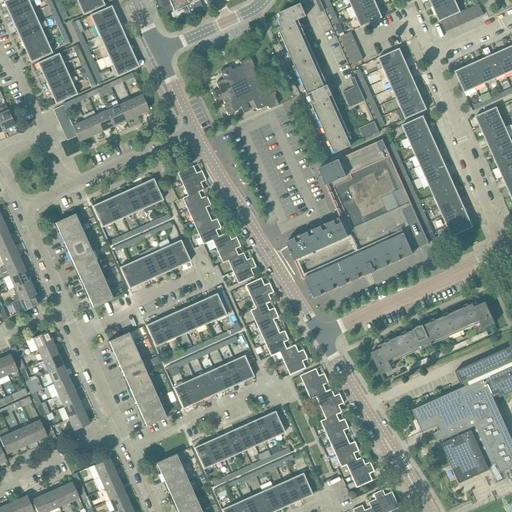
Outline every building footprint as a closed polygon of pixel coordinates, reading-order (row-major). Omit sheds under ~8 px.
[(5,0),(3,1),(8,12),(29,2),(28,0),(5,0)] [(102,0),(87,0),(78,4),(83,15),(104,5),(102,0)] [(167,3),(166,0),(164,0),(156,4),(157,7),(161,9),(170,4),(169,2),(167,3)] [(182,8),(186,6),(183,0),(166,0),(167,3),(169,2),(170,4),(173,11),(176,10),(177,12),(182,9),(182,8)] [(183,0),(186,6),(189,13),(199,8),(196,1),(198,0),(183,0)] [(325,11),(320,0),(315,0),(321,13),(325,11)] [(374,0),(366,0),(352,6),(356,17),(378,7),(374,0)] [(455,0),(432,0),(430,1),(435,11),(456,2),(455,0)] [(8,12),(12,22),(34,12),(29,2),(8,12)] [(456,2),(435,11),(439,22),(440,21),(446,19),(451,16),(457,14),(461,12),(456,2)] [(281,17),(278,19),(282,26),(279,28),(301,77),(300,77),(307,94),(308,97),(307,97),(309,102),(310,102),(311,105),(312,104),(319,121),(320,121),(335,154),(352,146),(349,140),(352,139),(352,138),(341,114),(340,112),(334,98),(332,95),(333,95),(328,84),(328,85),(321,69),(300,22),(299,19),(304,17),(307,16),(301,3),(279,13),(280,13),(281,17)] [(473,6),(478,17),(484,15),(479,4),(473,6)] [(90,15),(94,26),(116,16),(111,6),(90,15)] [(473,6),(468,9),(473,20),(478,17),(473,6)] [(378,7),(356,17),(361,27),(383,17),(378,7)] [(467,22),(473,20),(468,9),(462,11),(467,22)] [(462,11),(461,12),(457,14),(462,25),(467,22),(462,11)] [(17,32),(38,22),(34,12),(12,22),(17,32)] [(462,25),(457,14),(451,16),(456,27),(462,25)] [(120,26),(116,16),(94,26),(99,36),(120,26)] [(451,16),(446,19),(451,29),(456,27),(451,16)] [(451,29),(446,19),(440,21),(445,32),(451,29)] [(75,34),(80,32),(83,31),(78,20),(71,24),(75,34)] [(43,32),(38,22),(17,32),(21,42),(43,32)] [(99,36),(103,46),(125,36),(120,26),(99,36)] [(26,52),(47,43),(43,32),(21,42),(26,52)] [(354,37),(351,32),(340,37),(343,42),(354,37)] [(129,46),(125,36),(103,46),(108,56),(129,46)] [(356,43),(354,37),(343,42),(345,48),(356,43)] [(52,53),(47,43),(26,52),(30,63),(52,53)] [(359,48),(356,43),(345,48),(348,53),(359,48)] [(73,47),(77,57),(82,55),(77,45),(73,47)] [(108,56),(112,66),(134,56),(129,46),(108,56)] [(361,54),(359,48),(348,53),(350,59),(361,54)] [(404,59),(400,48),(378,58),(383,68),(404,59)] [(505,74),(511,71),(511,62),(506,48),(496,53),(505,74)] [(42,73),(63,64),(58,53),(37,63),(42,73)] [(485,57),(495,79),(505,74),(496,53),(485,57)] [(364,59),(361,54),(350,59),(353,64),(364,59)] [(139,67),(134,56),(112,66),(117,76),(139,67)] [(256,110),(260,109),(266,106),(268,109),(278,105),(274,95),(276,94),(271,83),(265,86),(260,76),(257,78),(253,68),(255,68),(250,57),(240,62),(241,65),(232,69),(230,66),(220,71),(223,79),(215,83),(218,89),(211,92),(216,103),(222,100),(224,104),(222,105),(227,116),(237,111),(236,108),(240,106),(243,113),(249,111),(246,103),(252,100),(256,110)] [(485,83),(495,79),(485,57),(475,62),(485,83)] [(382,80),(387,78),(409,69),(404,59),(383,68),(378,70),(382,80)] [(465,66),(475,88),(485,83),(475,62),(465,66)] [(68,74),(63,64),(42,73),(46,83),(68,74)] [(82,67),(78,69),(83,79),(87,77),(91,75),(87,67),(86,65),(82,67)] [(465,93),(475,88),(465,66),(455,71),(465,93)] [(108,69),(99,73),(102,80),(105,78),(104,75),(110,72),(108,69)] [(409,69),(387,78),(392,88),(413,79),(409,69)] [(132,73),(123,77),(125,81),(127,80),(129,85),(136,82),(134,77),(132,73)] [(51,94),(72,84),(68,74),(46,83),(51,94)] [(355,77),(351,78),(354,87),(343,92),(350,108),(365,101),(355,77)] [(359,79),(363,87),(367,85),(363,77),(359,79)] [(413,79),(392,88),(396,98),(418,89),(413,79)] [(100,87),(97,89),(99,93),(101,97),(112,92),(110,88),(109,83),(100,87)] [(77,94),(72,84),(51,94),(55,104),(77,94)] [(97,89),(86,94),(87,98),(99,93),(97,89)] [(418,89),(396,98),(401,109),(422,99),(418,89)] [(130,100),(137,115),(148,110),(141,95),(130,100)] [(368,99),(372,107),(376,105),(372,97),(368,99)] [(422,99),(401,109),(406,119),(427,109),(422,99)] [(62,104),(63,105),(64,108),(73,105),(71,100),(62,104)] [(130,100),(118,105),(125,121),(137,115),(130,100)] [(111,103),(105,106),(107,110),(114,126),(125,121),(118,105),(113,108),(111,103)] [(6,105),(0,107),(0,124),(3,131),(15,125),(8,110),(6,105)] [(63,105),(53,110),(55,115),(65,111),(64,108),(63,105)] [(501,117),(497,107),(475,116),(480,127),(501,117)] [(107,110),(95,115),(102,131),(114,126),(107,110)] [(55,115),(57,120),(67,116),(65,111),(55,115)] [(102,131),(95,115),(84,121),(91,136),(102,131)] [(423,115),(402,125),(407,135),(428,126),(423,115)] [(60,125),(70,121),(67,116),(57,120),(60,125)] [(484,137),(506,127),(501,117),(480,127),(484,137)] [(60,125),(62,130),(72,126),(70,121),(60,125)] [(84,121),(72,126),(74,131),(76,136),(79,141),(91,136),(84,121)] [(372,123),(359,128),(361,133),(362,135),(364,140),(365,141),(380,134),(375,121),(372,123)] [(72,126),(62,130),(64,135),(74,131),(72,126)] [(428,126),(407,135),(411,145),(433,136),(428,126)] [(489,147),(510,137),(506,127),(484,137),(489,147)] [(64,135),(66,140),(76,136),(74,131),(64,135)] [(384,133),(387,142),(392,140),(388,131),(384,133)] [(433,136),(411,145),(416,156),(437,146),(433,136)] [(493,157),(511,148),(511,140),(510,137),(489,147),(493,157)] [(288,240),(286,241),(287,244),(287,245),(288,245),(292,254),(291,254),(291,255),(292,254),(295,261),(298,267),(297,268),(298,268),(302,277),(302,278),(303,278),(304,280),(304,279),(305,278),(307,282),(309,286),(308,286),(309,287),(314,298),(322,295),(323,294),(322,293),(326,291),(327,293),(335,289),(335,287),(339,285),(339,287),(348,283),(347,282),(351,280),(352,281),(360,278),(360,276),(364,274),(365,276),(371,273),(371,274),(372,273),(371,273),(376,271),(375,269),(380,267),(380,269),(389,265),(388,263),(392,262),(393,263),(414,254),(413,251),(420,248),(421,248),(421,247),(429,243),(383,139),(381,140),(380,140),(379,140),(380,141),(339,159),(334,161),(333,161),(332,161),(332,162),(330,163),(328,164),(328,163),(327,164),(327,165),(325,165),(323,166),(322,166),(321,166),(321,167),(319,168),(322,176),(322,177),(323,177),(329,193),(329,194),(330,193),(333,201),(332,201),(333,202),(337,209),(336,209),(336,210),(337,210),(340,217),(328,222),(327,222),(328,223),(315,228),(314,228),(315,229),(302,234),(301,234),(301,235),(289,240),(289,239),(288,240)] [(437,146),(416,156),(420,166),(442,156),(437,146)] [(498,167),(511,160),(511,148),(493,157),(498,167)] [(442,156),(420,166),(425,176),(446,166),(442,156)] [(502,177),(511,172),(511,160),(498,167),(502,177)] [(177,173),(183,185),(203,176),(201,171),(196,173),(193,166),(177,173)] [(425,176),(419,178),(424,188),(429,186),(451,176),(449,172),(446,166),(425,176)] [(507,187),(511,184),(511,172),(502,177),(507,187)] [(205,180),(203,176),(183,185),(187,196),(188,196),(203,189),(200,183),(205,180)] [(451,176),(429,186),(434,196),(455,186),(451,176)] [(152,205),(163,200),(153,179),(143,183),(152,205)] [(142,209),(152,205),(143,183),(132,188),(142,209)] [(455,186),(434,196),(438,206),(460,196),(455,186)] [(142,209),(132,188),(122,192),(132,214),(142,209)] [(203,190),(203,189),(188,196),(187,196),(182,198),(187,210),(208,201),(206,196),(201,198),(198,192),(203,190)] [(122,218),(132,214),(122,192),(112,197),(122,218)] [(460,196),(438,206),(443,216),(464,206),(460,196)] [(122,218),(112,197),(102,201),(112,223),(122,218)] [(101,228),(112,223),(102,201),(92,206),(101,228)] [(208,201),(187,210),(192,222),(208,214),(205,208),(210,205),(208,201)] [(464,206),(443,216),(447,226),(469,217),(464,206)] [(55,234),(79,223),(75,213),(51,224),(55,234)] [(192,222),(198,233),(219,223),(216,219),(211,221),(208,214),(192,222)] [(469,217),(447,226),(452,236),(473,227),(469,217)] [(4,223),(0,224),(0,238),(9,234),(4,223)] [(83,232),(79,223),(55,234),(59,243),(83,232)] [(198,233),(203,244),(212,240),(218,237),(215,231),(221,228),(219,223),(198,233)] [(88,242),(83,232),(59,243),(64,253),(88,242)] [(212,240),(217,251),(238,242),(236,237),(231,240),(227,233),(218,237),(212,240)] [(9,234),(0,238),(0,252),(14,246),(9,234)] [(180,240),(170,245),(180,266),(190,261),(180,240)] [(92,251),(88,242),(64,253),(68,262),(92,251)] [(238,242),(217,251),(222,263),(227,261),(227,260),(238,256),(235,249),(240,247),(238,242)] [(160,249),(170,271),(180,266),(170,245),(160,249)] [(14,246),(0,252),(0,256),(4,264),(19,257),(14,246)] [(160,249),(150,254),(160,275),(170,271),(160,249)] [(96,261),(92,251),(68,262),(72,271),(96,261)] [(227,260),(227,261),(232,272),(253,262),(251,257),(246,260),(243,253),(238,256),(227,260)] [(140,258),(149,280),(160,275),(150,254),(140,258)] [(19,257),(4,264),(9,276),(24,269),(19,257)] [(140,258),(130,263),(139,284),(149,280),(140,258)] [(100,270),(96,261),(72,271),(76,281),(100,270)] [(253,262),(232,272),(238,283),(253,276),(250,269),(256,267),(253,262)] [(119,267),(129,289),(139,284),(130,263),(119,267)] [(24,269),(9,276),(14,287),(29,280),(24,269)] [(105,279),(100,270),(76,281),(80,290),(105,279)] [(245,285),(250,297),(271,288),(269,283),(264,285),(261,278),(245,285)] [(109,289),(105,279),(80,290),(85,299),(109,289)] [(19,299),(35,292),(29,280),(14,287),(19,299)] [(273,292),(271,288),(250,297),(255,308),(264,304),(264,305),(271,302),(268,295),(273,292)] [(113,298),(109,289),(85,299),(89,309),(113,298)] [(35,292),(19,299),(12,302),(17,314),(40,304),(35,292)] [(206,298),(216,320),(226,315),(217,293),(206,298)] [(206,324),(216,320),(206,298),(196,303),(206,324)] [(473,303),(423,325),(413,329),(414,330),(381,344),(382,348),(371,353),(381,375),(393,370),(390,363),(422,348),(422,349),(432,344),(480,322),(483,329),(495,324),(485,302),(474,306),(473,303)] [(196,303),(186,307),(196,329),(206,324),(196,303)] [(250,310),(255,322),(276,313),(274,308),(267,311),(264,305),(264,304),(255,308),(250,310)] [(186,333),(196,329),(186,307),(176,312),(186,333)] [(176,312),(166,316),(176,338),(186,333),(176,312)] [(278,317),(276,313),(255,322),(260,333),(274,327),(271,321),(278,317)] [(165,342),(176,338),(166,316),(156,321),(165,342)] [(155,347),(165,342),(156,321),(145,325),(155,347)] [(239,326),(233,329),(232,329),(230,330),(232,335),(235,333),(241,330),(239,326)] [(260,333),(265,345),(286,335),(284,331),(277,334),(274,327),(260,333)] [(32,338),(38,350),(53,343),(48,331),(32,338)] [(470,343),(488,335),(486,331),(468,339),(470,343)] [(109,353),(133,342),(129,332),(105,343),(109,353)] [(281,343),(288,340),(286,335),(265,345),(271,356),(279,353),(279,352),(284,350),(281,343)] [(436,358),(467,345),(466,341),(435,354),(436,358)] [(137,351),(133,342),(109,353),(113,362),(137,351)] [(58,354),(53,343),(38,350),(43,361),(58,354)] [(295,345),(291,346),(284,350),(279,352),(279,353),(284,364),(305,354),(303,349),(298,352),(295,345)] [(19,355),(15,346),(10,348),(14,357),(19,355)] [(443,437),(445,441),(441,443),(459,483),(478,474),(490,469),(488,466),(496,462),(500,473),(511,466),(511,439),(503,419),(493,397),(498,394),(499,397),(511,391),(511,347),(511,346),(495,353),(493,354),(455,371),(461,384),(463,383),(465,386),(452,392),(412,410),(422,431),(422,432),(438,425),(440,430),(434,433),(437,440),(443,437)] [(117,371),(141,361),(137,351),(113,362),(117,371)] [(0,358),(0,359),(7,375),(17,370),(10,354),(0,358)] [(43,361),(48,373),(63,366),(58,354),(43,361)] [(307,359),(305,354),(284,364),(289,375),(305,368),(302,361),(307,359)] [(244,355),(234,360),(243,381),(254,377),(244,355)] [(408,371),(429,362),(427,358),(406,367),(408,371)] [(0,359),(0,384),(10,381),(7,375),(0,359)] [(234,360),(224,364),(233,386),(243,381),(234,360)] [(122,381),(145,370),(141,361),(117,371),(122,381)] [(175,364),(167,367),(172,377),(179,373),(177,368),(175,364)] [(233,386),(224,364),(214,369),(223,390),(233,386)] [(63,366),(48,373),(53,384),(68,377),(63,366)] [(214,369),(204,373),(213,395),(223,390),(214,369)] [(315,369),(300,376),(305,388),(326,378),(323,373),(318,376),(315,369)] [(150,379),(145,370),(122,381),(126,390),(150,379)] [(213,395),(204,373),(193,378),(203,399),(213,395)] [(53,384),(58,396),(74,389),(68,377),(53,384)] [(193,378),(183,382),(193,404),(203,399),(193,378)] [(305,388),(310,399),(331,389),(326,391),(323,385),(328,383),(326,378),(305,388)] [(154,389),(150,379),(126,390),(130,399),(154,389)] [(193,404),(183,382),(173,387),(183,409),(193,404)] [(74,389),(58,396),(63,407),(79,400),(74,389)] [(158,398),(154,389),(130,399),(134,409),(158,398)] [(315,397),(320,408),(341,398),(339,394),(334,396),(331,389),(310,399),(315,397)] [(17,398),(24,395),(22,390),(15,393),(17,398)] [(17,398),(15,393),(9,396),(11,401),(17,398)] [(25,398),(19,401),(21,406),(28,403),(25,398)] [(162,407),(158,398),(134,409),(138,418),(162,407)] [(341,398),(320,408),(325,419),(320,421),(341,412),(338,405),(343,403),(341,398)] [(79,400),(63,407),(69,419),(84,412),(79,400)] [(15,409),(21,406),(19,401),(12,404),(15,409)] [(166,417),(162,407),(138,418),(142,428),(166,417)] [(264,416),(274,437),(284,432),(275,411),(264,416)] [(84,412),(69,419),(74,430),(89,424),(84,412)] [(336,415),(341,412),(320,421),(325,433),(346,423),(344,419),(339,421),(336,415)] [(264,442),(274,437),(264,416),(254,420),(264,442)] [(39,420),(29,424),(37,441),(47,436),(39,420)] [(254,446),(264,442),(254,420),(244,425),(254,446)] [(346,423),(325,433),(330,444),(346,437),(343,431),(348,428),(346,423)] [(29,424),(19,429),(27,445),(37,441),(29,424)] [(244,451),(254,446),(244,425),(234,429),(244,451)] [(19,429),(9,433),(17,449),(27,445),(19,429)] [(234,455),(244,451),(234,429),(224,434),(234,455)] [(48,432),(52,440),(56,438),(52,430),(48,432)] [(17,449),(9,433),(0,437),(0,439),(6,454),(17,449)] [(224,460),(234,455),(224,434),(214,438),(224,460)] [(346,437),(330,444),(336,456),(356,446),(354,441),(349,444),(346,437)] [(214,464),(224,460),(214,438),(204,443),(214,464)] [(203,469),(214,464),(204,443),(194,447),(203,469)] [(356,446),(336,456),(341,467),(346,465),(361,458),(361,457),(356,460),(353,453),(358,451),(356,446)] [(154,463),(152,464),(156,474),(158,473),(180,463),(176,454),(154,463)] [(115,470),(109,458),(94,465),(99,477),(115,470)] [(284,458),(275,462),(277,466),(286,463),(284,458)] [(346,465),(351,476),(372,467),(370,462),(364,464),(361,458),(346,465)] [(158,473),(156,474),(161,483),(163,482),(185,472),(180,463),(158,473)] [(372,467),(351,476),(356,488),(372,481),(369,474),(374,471),(372,467)] [(115,470),(99,477),(104,488),(120,481),(115,470)] [(163,482),(161,483),(165,492),(167,492),(189,482),(185,472),(163,482)] [(80,482),(76,473),(72,475),(76,484),(80,482)] [(303,473),(292,478),(302,499),(312,494),(303,473)] [(302,499),(292,478),(282,482),(292,504),(302,499)] [(120,481),(104,488),(109,500),(125,493),(120,481)] [(61,486),(69,502),(79,498),(72,482),(61,486)] [(167,492),(165,492),(169,502),(171,501),(193,491),(189,482),(167,492)] [(282,482),(272,487),(282,508),(292,504),(282,482)] [(59,507),(69,502),(61,486),(52,491),(59,507)] [(273,511),(282,508),(272,487),(262,491),(271,511),(273,511)] [(382,490),(377,492),(386,511),(388,511),(399,508),(392,492),(385,495),(382,490)] [(42,495),(49,511),(59,507),(52,491),(42,495)] [(171,501),(169,502),(173,511),(175,510),(197,500),(193,491),(171,501)] [(271,511),(262,491),(252,496),(259,511),(271,511)] [(386,511),(377,492),(373,494),(375,499),(368,502),(372,511),(386,511)] [(125,493),(109,500),(114,511),(130,505),(125,493)] [(26,495),(16,500),(21,511),(32,511),(34,511),(26,495)] [(37,511),(47,511),(49,511),(42,495),(32,500),(37,511)] [(259,511),(252,496),(242,500),(247,511),(259,511)] [(9,511),(21,511),(16,500),(6,504),(9,511)] [(175,510),(173,511),(196,511),(201,510),(197,500),(175,510)] [(247,511),(242,500),(232,505),(235,511),(247,511)] [(359,511),(372,511),(368,502),(370,508),(364,510),(362,505),(357,507),(359,511)]
